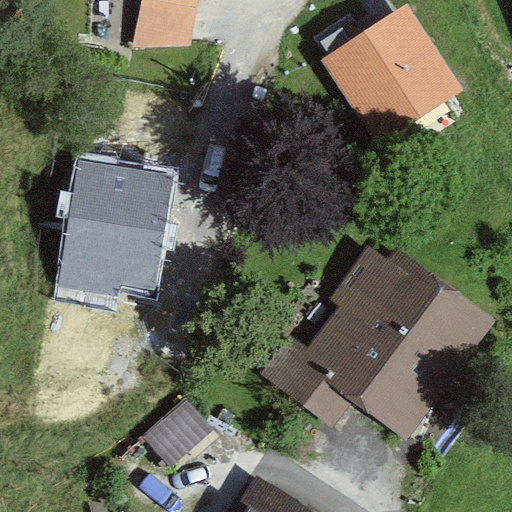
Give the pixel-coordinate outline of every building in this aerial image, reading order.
[(382,144),(471,87),(414,0),(409,0),(325,54),(382,144)] [(162,58),(201,62),(206,23),(166,19),(162,58)] [(323,417),(342,391),(400,433),(448,369),(440,363),(473,320),(375,255),(341,302),(371,325),(330,380),(285,345),(264,374),(323,417)] [(146,435),(163,454),(201,421),(184,402),(146,435)] [(307,511),(267,487),(250,511),(307,511)]
